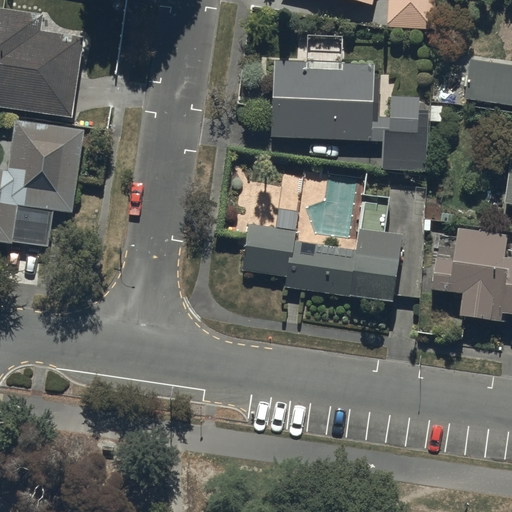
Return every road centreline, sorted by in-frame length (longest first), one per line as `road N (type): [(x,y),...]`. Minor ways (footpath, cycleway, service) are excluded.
road 1 (residential): [(138,354),(511,409)]
road 2 (residential): [(138,354),(192,0)]
road 3 (residential): [(0,334),(138,354)]
